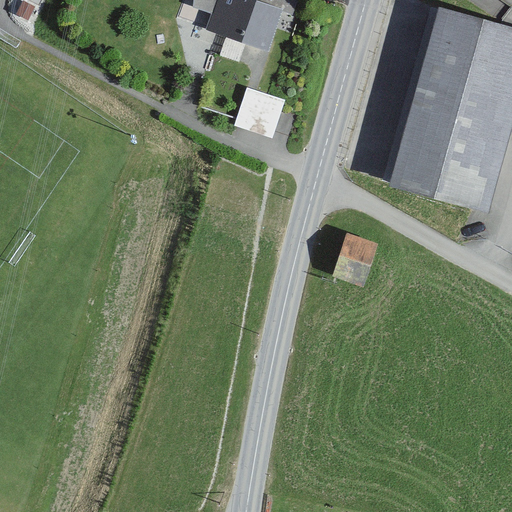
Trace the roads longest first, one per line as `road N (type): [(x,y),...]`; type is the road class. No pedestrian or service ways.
road 1 (secondary): [(318,180),(278,321),(244,511)]
road 2 (residential): [(511,285),(318,180)]
road 3 (secondary): [(366,0),(318,180)]
